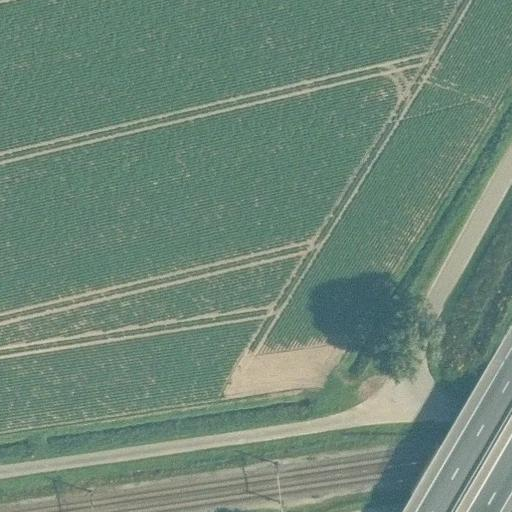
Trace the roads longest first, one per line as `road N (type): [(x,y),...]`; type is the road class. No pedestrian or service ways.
road 1 (unclassified): [(0,472),(404,414)]
road 2 (unclassified): [(404,414),(427,333),(511,173)]
road 3 (motorway): [(511,376),(433,511)]
road 4 (unclassified): [(383,511),(511,496)]
